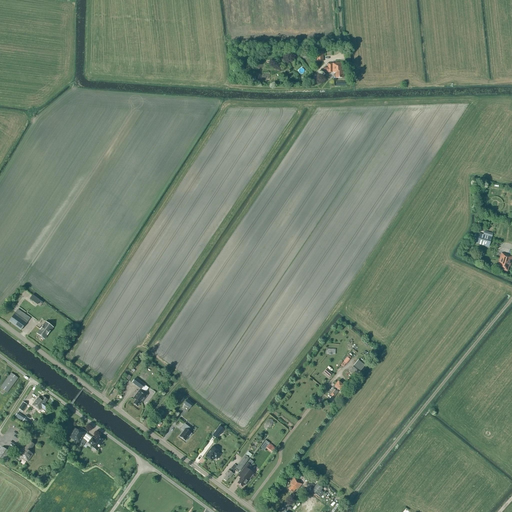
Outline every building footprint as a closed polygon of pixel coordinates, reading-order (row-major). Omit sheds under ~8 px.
[(343,64),(328,63),(328,72),(335,72),(335,78),(341,78),(341,77),(343,77),(343,64)] [(489,247),(491,240),(492,237),(475,232),(472,242),(489,247)] [(505,255),(501,254),(498,264),(499,264),(497,269),(507,272),(509,267),(510,267),(511,258),(511,256),(505,254),(505,255)] [(37,305),(41,301),(33,295),(29,299),(37,305)] [(18,309),(9,321),(12,323),(21,330),(30,318),(18,309)] [(44,339),(50,331),(52,329),(52,328),(46,323),(38,334),(44,339)] [(346,364),(350,360),(350,359),(351,357),(349,355),(343,362),(346,364)] [(356,377),(365,366),(358,360),(349,371),(356,377)] [(7,393),(18,378),(11,373),(0,388),(7,393)] [(142,390),(146,385),(136,378),(132,382),(142,390)] [(340,391),(344,385),(338,381),(334,387),(333,387),(330,390),(331,391),(328,395),(331,398),(332,397),(333,398),(339,391),(338,390),(340,391)] [(141,404),(147,395),(140,390),(133,398),(136,400),(133,404),(137,407),(140,403),(141,404)] [(47,400),(43,397),(43,398),(42,398),(40,400),(38,398),(33,405),(39,410),(42,406),(46,410),(49,405),(45,402),(47,400)] [(190,409),(193,405),(187,400),(183,404),(190,409)] [(23,412),(28,405),(23,402),(19,409),(23,412)] [(161,428),(173,413),(169,410),(161,420),(163,421),(162,423),(159,422),(157,425),(161,428)] [(15,416),(23,422),(25,418),(17,413),(15,416)] [(190,428),(188,426),(185,424),(181,429),(183,431),(179,437),(185,441),(189,437),(192,434),(188,431),(190,428)] [(221,435),(225,430),(220,426),(212,435),(216,438),(220,434),(221,435)] [(74,428),(72,433),(69,438),(80,445),(87,432),(80,427),(78,431),(74,428)] [(70,432),(66,430),(61,438),(66,442),(69,437),(68,436),(70,432)] [(273,445),(276,442),(269,436),(266,440),(273,445)] [(104,441),(98,437),(95,440),(92,438),(88,444),(92,447),(91,448),(97,451),(102,445),(101,444),(104,441)] [(29,452),(34,445),(30,442),(25,449),(24,448),(19,455),(27,462),(33,454),(29,452)] [(275,449),(269,444),(266,442),(264,444),(267,447),(266,448),(272,453),(275,449)] [(0,460),(4,463),(10,453),(2,447),(0,450),(0,460)] [(217,459),(220,454),(218,452),(219,451),(213,447),(206,456),(212,461),(214,457),(217,459)] [(240,471),(249,459),(245,456),(237,466),(234,464),(229,471),(228,470),(225,475),(226,476),(223,479),(226,482),(229,478),(230,479),(233,474),(232,473),(236,468),(240,471)] [(249,481),(255,474),(248,469),(251,466),(247,463),(238,476),(241,478),(239,480),(240,481),(238,483),(242,487),(243,485),(244,486),(249,480),(249,481)] [(298,489),(302,484),(294,478),(299,472),(294,469),(285,480),(291,484),(288,489),(293,493),(296,488),(298,489)] [(320,497),(324,493),(321,490),(323,488),(317,484),(311,490),(320,497)] [(334,511),(339,505),(337,503),(331,511),(334,511)]
